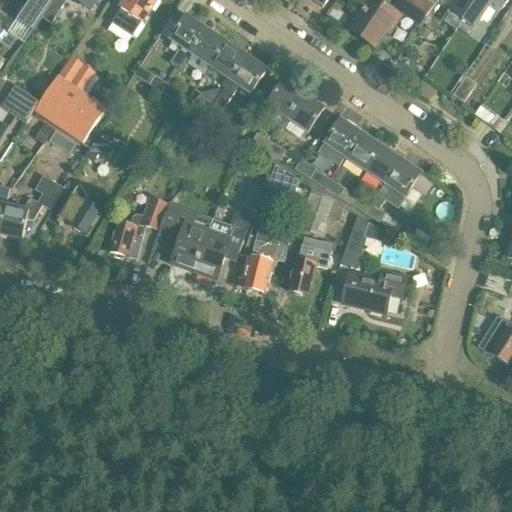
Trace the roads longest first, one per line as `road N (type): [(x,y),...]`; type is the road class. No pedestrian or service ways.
road 1 (residential): [(435,394),(477,213),(475,188),(457,160),(218,0)]
road 2 (residential): [(435,394),(0,291)]
